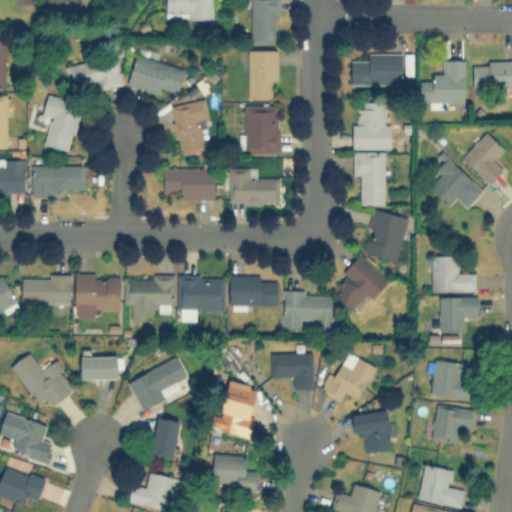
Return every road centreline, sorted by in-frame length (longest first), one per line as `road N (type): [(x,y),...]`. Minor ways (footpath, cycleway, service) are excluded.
road 1 (residential): [(0,235),(293,233),(310,223)]
road 2 (residential): [(310,223),(312,0)]
road 3 (residential): [(312,19),(511,19)]
